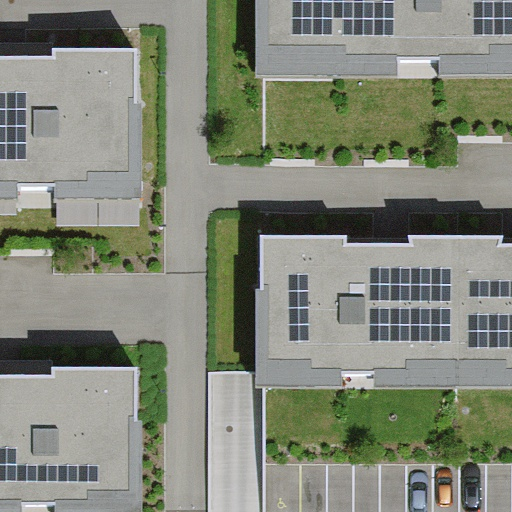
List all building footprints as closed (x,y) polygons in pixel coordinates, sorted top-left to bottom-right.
[(511,0),(261,0),(262,92),(398,94),(398,80),(437,80),(439,92),(511,92),(511,0)] [(134,110),(134,56),(54,56),(54,65),(0,64),(0,188),(131,190),(142,110),(134,110)] [(345,243),(264,244),(264,313),(257,314),(267,369),(463,367),(463,242),(411,243),(411,251),(345,251),(345,243)] [(501,245),(463,242),(463,367),(511,366),(511,253),(503,254),(501,245)] [(0,498),(133,501),(135,378),(59,377),(59,392),(0,390),(0,498)]
